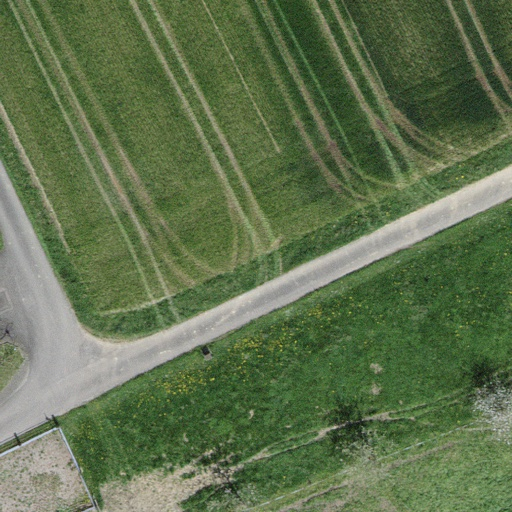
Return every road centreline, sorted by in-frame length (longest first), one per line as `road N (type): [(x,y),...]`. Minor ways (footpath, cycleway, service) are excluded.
road 1 (unclassified): [(511,190),(0,438)]
road 2 (track): [(0,195),(90,394)]
